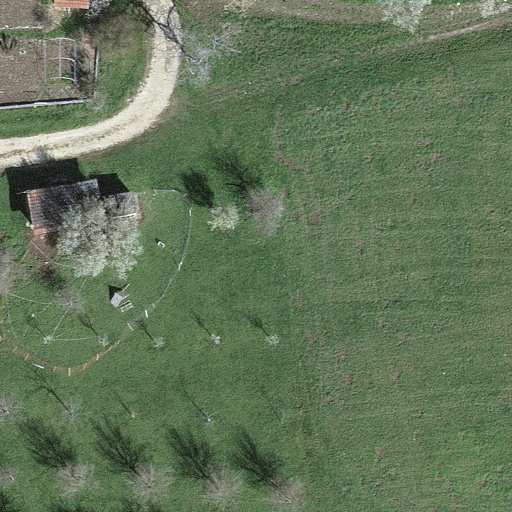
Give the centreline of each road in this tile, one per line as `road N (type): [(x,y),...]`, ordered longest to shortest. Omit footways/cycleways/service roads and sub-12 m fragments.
road 1 (track): [(511,14),(148,121)]
road 2 (track): [(0,155),(148,121)]
road 3 (track): [(148,121),(166,55),(156,0)]
